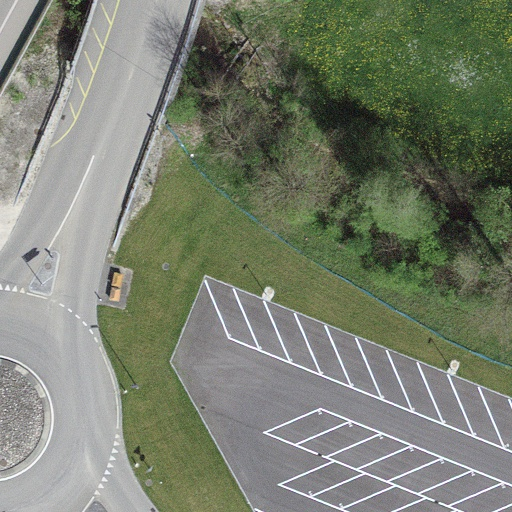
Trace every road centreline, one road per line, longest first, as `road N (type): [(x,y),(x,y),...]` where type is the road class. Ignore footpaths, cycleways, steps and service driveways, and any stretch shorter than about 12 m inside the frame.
road 1 (unclassified): [(146,0),(71,205)]
road 2 (unclassified): [(74,386),(71,205)]
road 3 (unclassified): [(71,205),(20,263),(0,306)]
